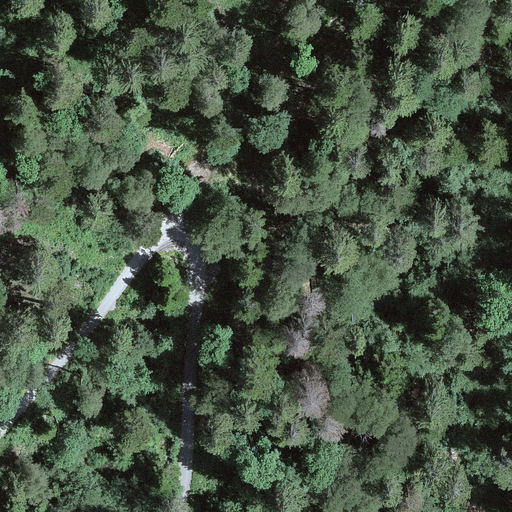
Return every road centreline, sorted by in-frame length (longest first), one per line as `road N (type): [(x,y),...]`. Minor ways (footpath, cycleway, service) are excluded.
road 1 (track): [(179,511),(203,277),(197,241),(181,226),(160,235),(0,434)]
road 2 (track): [(378,0),(198,152),(181,226)]
